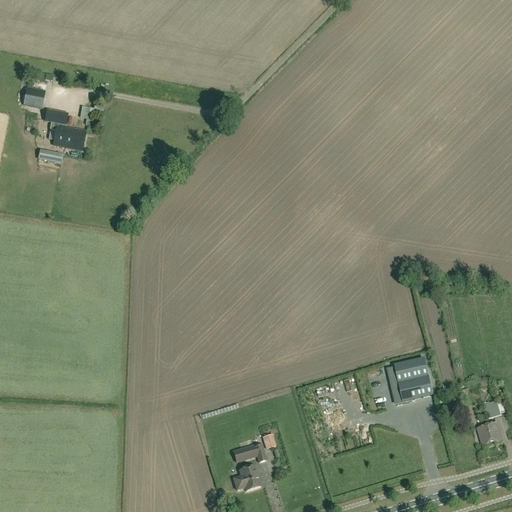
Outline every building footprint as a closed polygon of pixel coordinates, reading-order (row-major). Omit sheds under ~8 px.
[(43,99),(30,97),(28,107),(41,109),(43,99)] [(83,120),(83,125),(88,126),(90,109),(79,108),(78,119),(83,120)] [(47,112),(45,122),(52,123),(50,131),(49,140),(55,141),(54,147),(82,152),(83,145),(86,133),(57,126),(58,125),(65,126),(67,116),(47,112)] [(39,161),(62,165),(64,156),(41,151),(39,161)] [(396,405),(433,396),(425,361),(395,367),(395,369),(388,370),(396,405)] [(342,390),(384,381),(382,372),(340,380),(342,390)] [(506,412),(505,407),(503,401),(497,403),(496,401),(481,405),(485,418),(488,417),(489,421),(503,417),(501,413),(506,412)] [(497,425),(480,429),(478,430),(482,447),(502,442),(497,425)] [(255,449),(260,464),(267,462),(262,447),(255,449)] [(240,472),(242,478),(234,481),(237,492),(245,490),(246,493),(261,488),(255,468),(240,472)]
